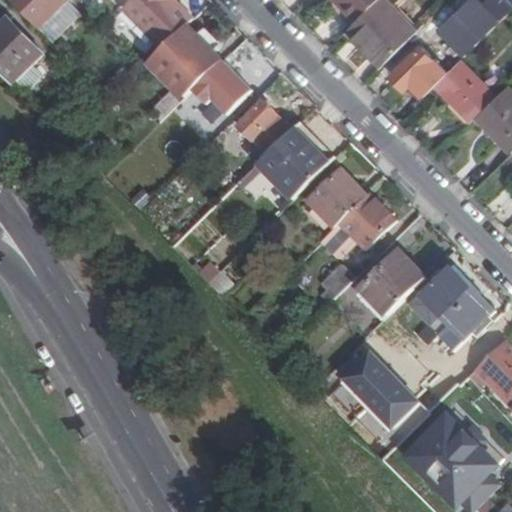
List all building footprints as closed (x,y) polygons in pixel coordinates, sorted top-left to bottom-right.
[(65,0),(13,0),(12,2),(39,30),(68,3),(65,0)] [(188,28),(196,20),(177,1),(176,0),(134,0),(125,10),(159,45),(165,51),(188,28)] [(334,0),(330,4),(354,28),(360,22),(337,0),(334,0)] [(337,0),(360,22),(382,0),(337,0)] [(352,30),(386,66),(420,33),(388,0),(382,0),(360,22),(354,28),(352,30)] [(457,40),(471,54),(511,13),(511,0),(495,0),(487,8),(478,0),(443,33),(452,43),(457,40)] [(10,20),(0,29),(0,72),(14,86),(45,56),(10,20)] [(215,56),(188,28),(165,51),(153,63),(165,75),(169,71),(185,86),(193,94),(223,64),(215,56)] [(165,51),(159,45),(147,57),(153,63),(165,51)] [(414,82),(428,96),(449,75),(423,48),(395,76),(407,89),(414,82)] [(169,71),(165,75),(180,90),(185,86),(169,71)] [(247,85),(223,109),(236,122),(260,98),(247,85)] [(442,125),(456,139),(473,122),(479,116),(453,89),(423,116),(437,129),(442,125)] [(473,122),(509,159),(511,155),(511,100),(504,92),(479,116),(473,122)] [(153,112),(164,123),(183,104),(172,93),(153,112)] [(243,128),(272,156),(296,132),(268,105),(243,128)] [(340,158),(306,123),(299,130),(333,165),(340,158)] [(333,165),(299,130),(296,132),(272,156),(265,163),(263,165),(270,171),(298,200),(333,165)] [(100,151),(82,133),(71,144),(89,162),(100,151)] [(232,178),(241,186),(242,185),(263,165),(265,163),(257,155),(232,178)] [(248,191),(270,171),(263,165),(242,185),(248,191)] [(311,205),(337,231),(343,225),(370,198),(344,173),(311,205)] [(399,223),(373,196),(370,198),(343,225),(370,251),(399,223)] [(366,292),(392,317),(429,279),(403,254),(366,292)] [(221,293),(232,283),(214,262),(203,272),(221,293)] [(325,288),(337,300),(358,280),(346,267),(325,288)] [(457,270),(419,307),(446,333),(442,337),(457,353),(498,312),(457,270)] [(305,353),(295,342),(281,356),(291,366),(305,353)] [(369,342),(333,378),(346,391),(382,355),(369,342)] [(511,349),(506,344),(478,371),(511,403),(511,349)] [(470,379),(426,422),(445,442),(472,416),(470,413),(488,397),(470,379)]
